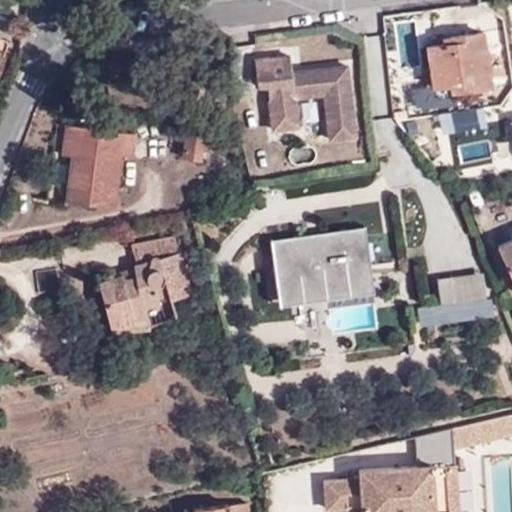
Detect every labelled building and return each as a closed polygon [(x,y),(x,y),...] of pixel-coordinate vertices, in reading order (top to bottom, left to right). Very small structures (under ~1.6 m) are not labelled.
[(423,45),(429,88),(448,85),(449,92),(490,86),(488,71),(491,70),(488,47),(484,47),(481,30),(440,35),(441,43),(423,45)] [(289,51),(255,55),(259,86),(269,85),(274,128),(298,126),(294,97),(325,93),(330,140),(357,136),(348,64),(292,71),(289,51)] [(448,85),(429,88),(426,88),(428,99),(450,95),(449,92),(448,85)] [(64,200),(113,207),(119,155),(131,155),(134,132),(64,123),(60,153),(69,154),(64,200)] [(182,156),(200,160),(205,132),(188,128),(182,156)] [(276,298),(313,292),(309,268),(342,264),(343,272),(369,269),(363,225),(268,238),(276,298)] [(110,329),(147,320),(143,306),(189,292),(174,236),(131,244),(135,262),(131,264),(131,267),(134,275),(121,279),(120,274),(97,280),(110,329)] [(511,237),(495,244),(511,283),(511,237)] [(309,268),(313,292),(370,284),(369,269),(343,272),(342,264),(309,268)] [(134,275),(131,267),(119,271),(120,274),(121,279),(134,275)] [(485,272),(453,275),(457,301),(488,298),(485,272)] [(457,301),(453,275),(437,278),(441,303),(457,301)] [(149,328),(147,320),(110,329),(111,331),(149,328)] [(363,505),(363,511),(457,511),(455,465),(362,470),(362,476),(327,478),(328,507),(363,505)]
